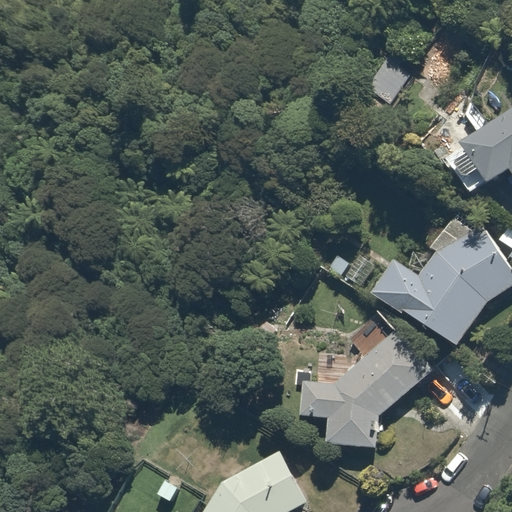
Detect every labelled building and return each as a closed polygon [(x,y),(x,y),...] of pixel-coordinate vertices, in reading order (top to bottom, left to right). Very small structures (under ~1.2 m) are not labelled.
[(416,69),(399,58),(375,95),(392,106),(416,69)] [(511,96),(500,81),(476,100),(479,104),(465,115),(479,132),(489,124),(491,125),(511,108),(511,96)] [(511,114),(451,159),(458,170),(463,166),(472,178),(466,182),(477,198),(497,183),(501,188),(511,179),(511,114)] [(450,117),(420,141),(438,163),(468,139),(450,117)] [(501,241),(462,217),(441,251),(449,256),(435,279),(408,263),(385,300),(468,350),(474,339),(486,347),(511,304),(511,227),(510,227),(501,241)] [(340,258),(331,273),(367,295),(387,263),(365,249),(354,266),(340,258)] [(386,312),(353,340),(371,361),(342,386),(309,383),(307,419),(336,420),(334,447),(374,450),(377,422),(442,369),(411,331),(405,335),(386,312)] [(230,484),(214,511),(303,511),(316,506),(288,454),(230,484)]
